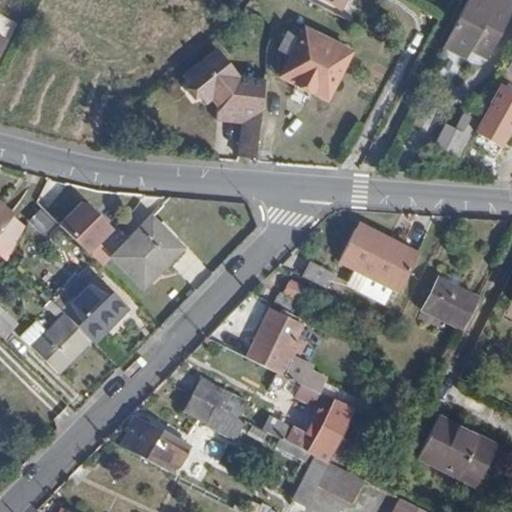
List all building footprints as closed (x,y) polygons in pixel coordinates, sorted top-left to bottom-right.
[(511,9),(492,0),(467,0),(445,44),(466,54),(471,46),(489,55),(511,11),(511,9)] [(300,34),(291,52),(280,72),(295,80),(312,89),(327,97),(352,50),(305,25),(300,34)] [(280,47),(291,52),(300,34),(289,29),(280,47)] [(240,156),(256,158),(265,78),(238,75),(217,48),(182,76),(189,85),(185,88),(196,101),(200,99),(205,105),(212,100),(219,108),(219,113),(244,115),(243,122),(240,156)] [(312,89),(295,80),(292,88),(308,97),(312,89)] [(511,97),(497,91),(476,132),(500,145),(511,123),(511,97)] [(445,148),(460,156),(479,120),(463,112),(455,128),(446,146),(445,148)] [(244,115),(219,113),(219,121),(243,122),(244,115)] [(435,141),(446,146),(455,128),(445,123),(435,141)] [(224,126),(222,159),(235,160),(237,127),(224,126)] [(0,224),(11,212),(0,202),(0,224)] [(82,202),(59,224),(88,252),(112,228),(87,203),(82,202)] [(11,212),(0,224),(0,248),(23,223),(11,212)] [(152,218),(113,256),(143,285),(181,247),(152,218)] [(357,221),(354,227),(392,247),(395,241),(357,221)] [(392,247),(354,227),(336,261),(398,292),(418,252),(395,241),(392,247)] [(307,258),(299,276),(324,289),(332,271),(307,258)] [(98,277),(62,312),(88,338),(113,313),(111,311),(121,300),(98,277)] [(434,278),(419,308),(461,329),(476,298),(434,278)] [(127,306),(121,300),(111,311),(113,313),(118,317),(127,306)] [(269,309),(244,356),(282,375),(283,372),(288,363),(294,352),(297,353),(302,343),(292,338),(299,325),(298,323),(269,309)] [(88,338),(62,312),(32,344),(59,369),(90,339),(88,338)] [(0,314),(0,330),(6,337),(14,328),(0,314)] [(351,411),(356,401),(324,385),(325,380),(310,372),(312,367),(298,361),(295,367),(288,363),(283,372),(297,380),(296,382),(315,393),(331,400),(351,411)] [(199,377),(190,393),(237,417),(245,401),(199,377)] [(296,382),(286,378),(281,388),(310,404),(315,393),(296,382)] [(237,417),(190,393),(181,410),(204,422),(208,427),(231,439),(241,420),(237,417)] [(268,415),(261,430),(324,463),(351,411),(331,400),(325,412),(317,408),(304,432),(268,415)] [(437,414),(416,455),(472,486),(494,444),(437,414)] [(124,427),(126,429),(134,433),(143,420),(132,416),(124,427)] [(134,433),(126,429),(118,444),(158,466),(176,439),(143,420),(134,433)] [(324,463),(314,482),(349,500),(359,480),(324,463)] [(119,468),(103,500),(116,506),(119,501),(133,508),(143,489),(129,483),(132,475),(119,468)] [(183,503),(196,510),(199,511),(213,511),(218,502),(190,489),(183,503)] [(419,511),(396,500),(389,511),(419,511)]
